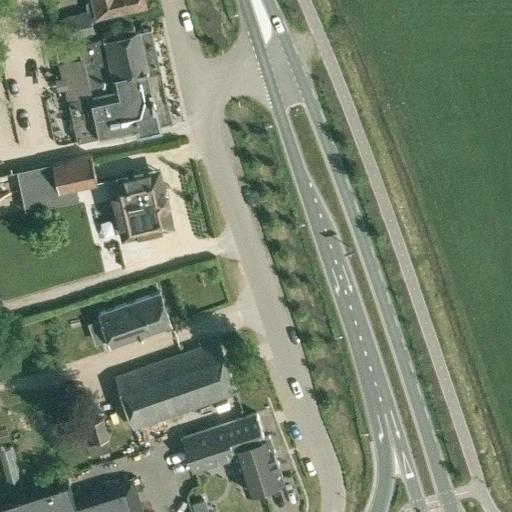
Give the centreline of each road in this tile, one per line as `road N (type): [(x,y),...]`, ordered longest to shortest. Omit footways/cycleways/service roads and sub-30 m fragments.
road 1 (primary): [(451,511),(288,50)]
road 2 (unclassified): [(188,82),(320,428),(339,487),(337,511)]
road 3 (primary): [(258,60),(380,395)]
road 4 (primary): [(380,395),(419,511)]
